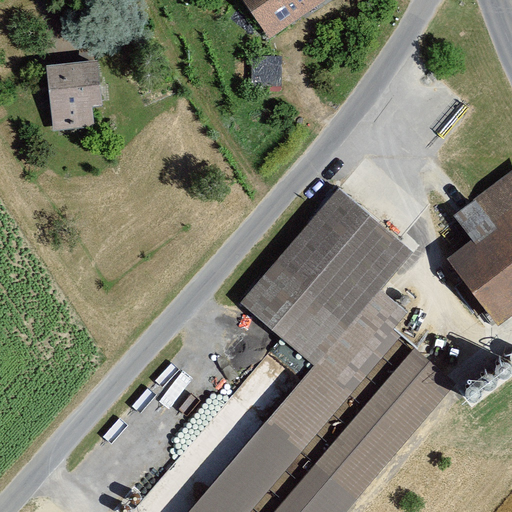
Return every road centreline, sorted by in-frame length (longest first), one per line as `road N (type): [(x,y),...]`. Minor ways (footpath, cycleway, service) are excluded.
road 1 (tertiary): [(8,511),(323,147)]
road 2 (tertiary): [(430,0),(323,147)]
